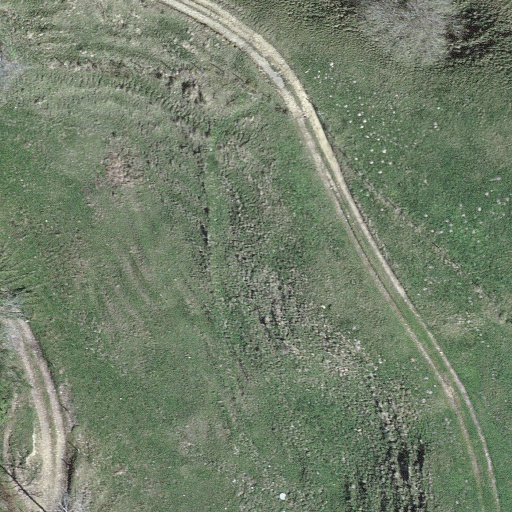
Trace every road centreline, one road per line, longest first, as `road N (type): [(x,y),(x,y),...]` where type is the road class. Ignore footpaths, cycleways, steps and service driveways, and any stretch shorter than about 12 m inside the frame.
road 1 (track): [(182,0),(249,38),(294,90),(347,203),(459,396),(496,511)]
road 2 (track): [(45,511),(52,424),(44,384),(0,295)]
